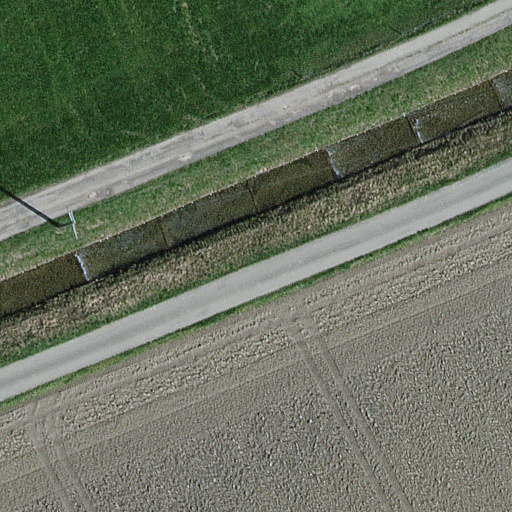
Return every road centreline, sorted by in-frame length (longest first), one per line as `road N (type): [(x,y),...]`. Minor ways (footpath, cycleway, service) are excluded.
road 1 (unclassified): [(511,177),(0,391)]
road 2 (track): [(0,227),(440,51),(511,14)]
